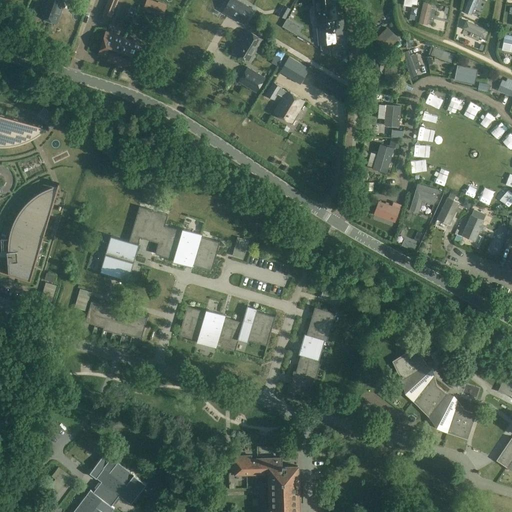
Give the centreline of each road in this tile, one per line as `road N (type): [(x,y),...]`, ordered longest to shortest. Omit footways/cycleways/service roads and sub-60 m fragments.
road 1 (tertiary): [(336,221),(172,114),(75,77)]
road 2 (residential): [(0,325),(265,401)]
road 3 (residential): [(511,493),(477,482),(454,456),(419,444),(330,418),(303,423)]
road 4 (residential): [(348,6),(354,68),(336,221)]
road 5 (tertiary): [(511,321),(336,221)]
road 6 (residential): [(320,237),(265,401)]
